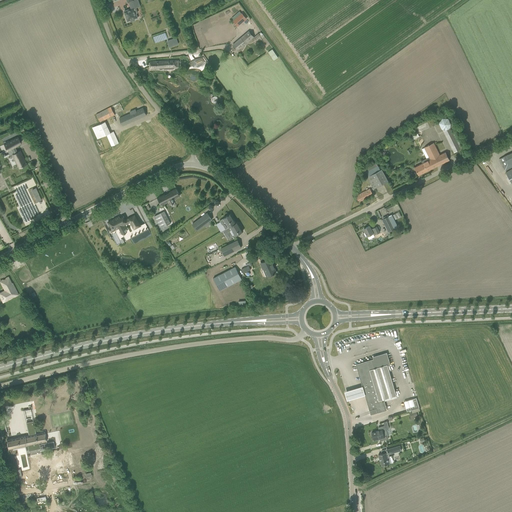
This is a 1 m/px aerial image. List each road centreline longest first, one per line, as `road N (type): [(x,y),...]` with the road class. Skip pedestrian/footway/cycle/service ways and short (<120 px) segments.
road 1 (unclassified): [(0,386),(161,348),(292,340),(307,330)]
road 2 (secondary): [(0,367),(146,332),(248,321)]
road 3 (unclassified): [(292,246),(511,133)]
road 4 (unclassified): [(0,258),(192,164)]
road 5 (unclassified): [(192,164),(190,144),(131,74),(96,0)]
road 6 (unclassified): [(356,511),(348,422),(325,364)]
road 7 (unclassified): [(192,164),(221,175),(292,246)]
road 8 (secondary): [(511,308),(383,314)]
